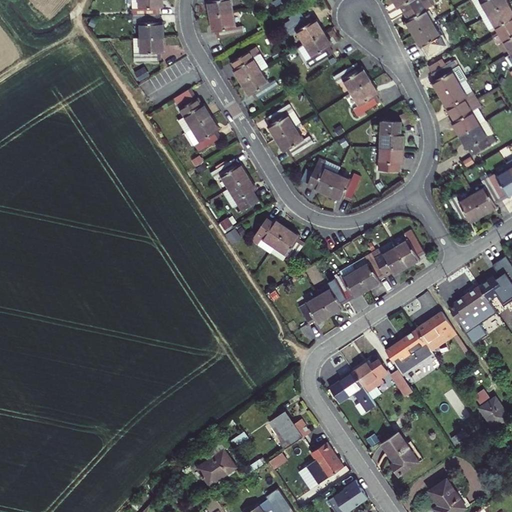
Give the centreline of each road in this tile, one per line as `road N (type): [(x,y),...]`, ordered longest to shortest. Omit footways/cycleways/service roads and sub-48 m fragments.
road 1 (residential): [(412,189),(351,222),(297,207),(194,46),(186,0)]
road 2 (residential): [(391,511),(315,401),(308,373),(318,353)]
road 3 (residential): [(458,259),(318,353)]
road 4 (residential): [(412,189),(427,162),(430,132),(401,67)]
